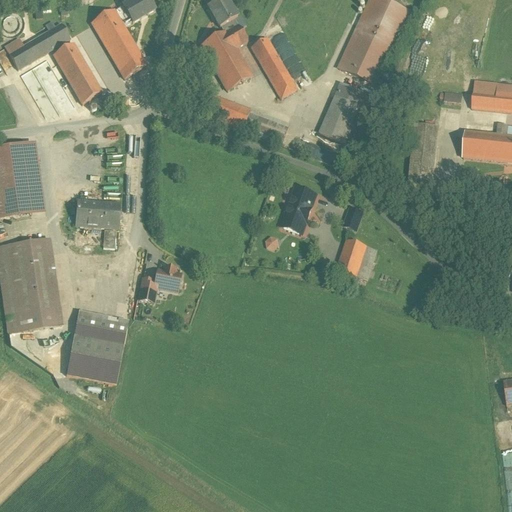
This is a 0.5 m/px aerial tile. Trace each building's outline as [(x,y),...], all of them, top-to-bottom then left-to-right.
[(148,0),(137,0),(122,9),(123,10),(115,15),(124,30),(132,25),(132,26),(156,12),(148,0)] [(225,0),(224,0),(208,10),(210,9),(217,21),(215,22),(220,30),(221,30),(224,35),(236,29),(233,23),(237,20),(225,0)] [(377,0),(372,0),(340,72),(377,89),(411,15),(377,0)] [(115,15),(114,13),(92,26),(125,82),(147,69),(124,30),(115,15)] [(10,58),(9,58),(18,73),(70,42),(62,27),(23,50),(10,58)] [(224,36),(201,49),(228,94),(252,80),(236,51),(248,45),(238,28),(236,29),(224,35),(224,36)] [(297,93),(267,41),(251,50),(281,102),(297,93)] [(19,42),(5,50),(10,58),(23,50),(19,42)] [(192,45),(182,50),(187,60),(197,55),(192,45)] [(73,47),(54,58),(82,107),(102,96),(73,47)] [(374,101),(342,87),(320,136),(352,150),(374,101)] [(497,98),(473,96),(472,112),(511,115),(511,88),(498,88),(497,98)] [(462,98),(445,96),(444,105),(461,107),(462,98)] [(250,114),(211,99),(204,118),(243,133),(250,114)] [(128,100),(103,104),(105,112),(129,108),(128,100)] [(289,127),(250,113),(250,114),(243,133),(281,148),(289,127)] [(437,132),(416,129),(409,193),(431,195),(437,131),(437,132)] [(508,140),(466,135),(463,161),(505,166),(508,140)] [(21,148),(0,151),(0,222),(32,218),(21,148)] [(316,199),(296,192),(290,208),(292,209),(288,219),(286,218),(282,231),(302,238),(303,238),(302,237),(306,226),(307,226),(312,211),(311,211),(315,199),(316,200),(316,199)] [(119,207),(77,204),(76,228),(117,231),(119,207)] [(351,211),(345,233),(355,235),(361,214),(351,211)] [(116,234),(104,233),(103,251),(115,252),(116,234)] [(274,255),(278,244),(266,239),(262,251),(274,255)] [(50,244),(0,251),(0,277),(9,336),(62,328),(53,269),(53,268),(50,244)] [(367,250),(347,244),(337,274),(357,281),(367,250)] [(367,250),(357,281),(367,284),(377,253),(367,250)] [(175,274),(165,272),(164,275),(158,274),(156,286),(155,291),(156,291),(177,295),(180,278),(174,277),(175,274)] [(152,284),(143,282),(139,303),(153,306),(156,291),(155,291),(156,286),(152,285),(152,284)] [(129,324),(79,315),(66,379),(116,388),(129,324)]
